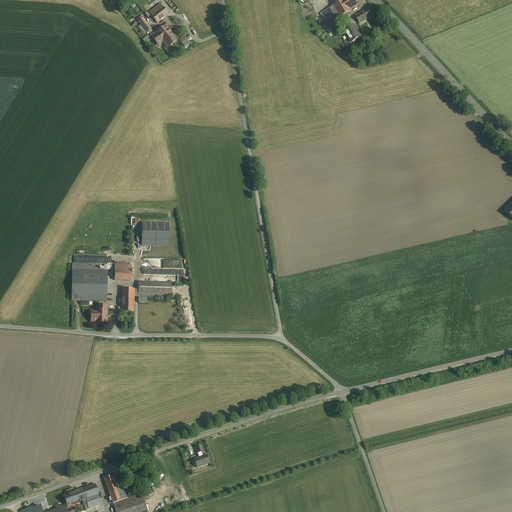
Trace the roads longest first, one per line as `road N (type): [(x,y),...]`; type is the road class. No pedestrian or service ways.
road 1 (unclassified): [(339,390),(0,504)]
road 2 (unclassified): [(280,338),(223,0)]
road 3 (unclassified): [(280,338),(0,325)]
road 4 (tertiary): [(511,145),(374,0)]
road 5 (unclassified): [(511,348),(339,390)]
road 6 (unclassified): [(381,511),(339,390)]
